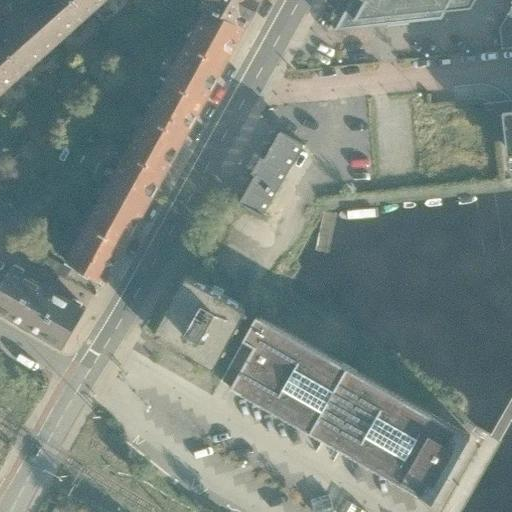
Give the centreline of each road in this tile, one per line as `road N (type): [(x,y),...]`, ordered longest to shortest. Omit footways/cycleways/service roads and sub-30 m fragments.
road 1 (tertiary): [(246,93),(84,382)]
road 2 (residential): [(246,93),(511,68)]
road 3 (tertiary): [(84,382),(8,511)]
